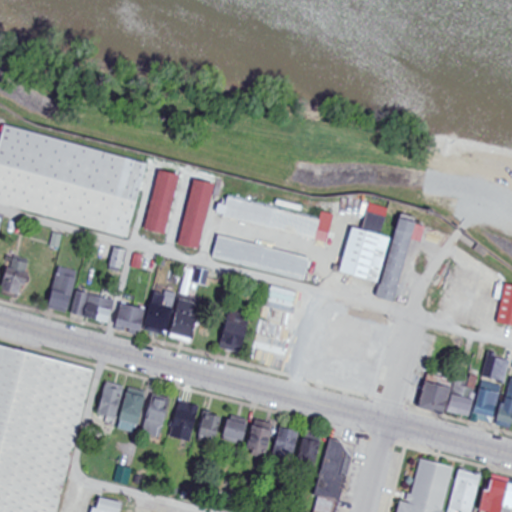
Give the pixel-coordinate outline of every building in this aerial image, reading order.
[(7,126),(0,151),(0,203),(130,239),(150,165),(7,126)] [(163,171),(148,231),(169,236),(184,176),(163,171)] [(231,197),(226,217),(328,243),(335,214),(324,211),(322,220),(231,197)] [(223,236),(217,259),(309,282),(315,259),(223,236)] [(335,303),(314,377),(372,393),(393,319),(335,303)] [(0,342),(0,511),(61,511),(100,369),(0,342)]
